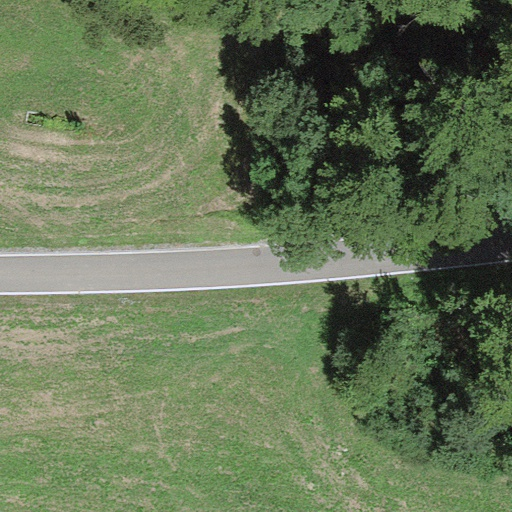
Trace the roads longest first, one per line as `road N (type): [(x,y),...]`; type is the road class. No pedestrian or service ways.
road 1 (unclassified): [(0,275),(306,263),(511,242)]
road 2 (track): [(511,39),(265,0)]
